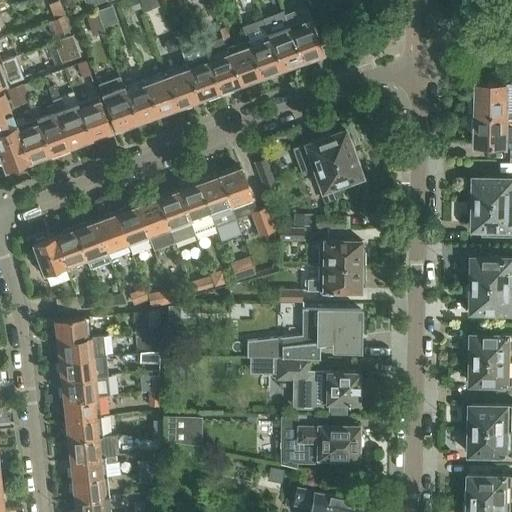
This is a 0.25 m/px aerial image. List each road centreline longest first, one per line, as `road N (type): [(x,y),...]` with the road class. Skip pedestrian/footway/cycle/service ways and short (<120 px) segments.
road 1 (residential): [(412,511),(417,60)]
road 2 (residential): [(417,60),(0,214)]
road 3 (residential): [(0,248),(20,317),(42,511)]
